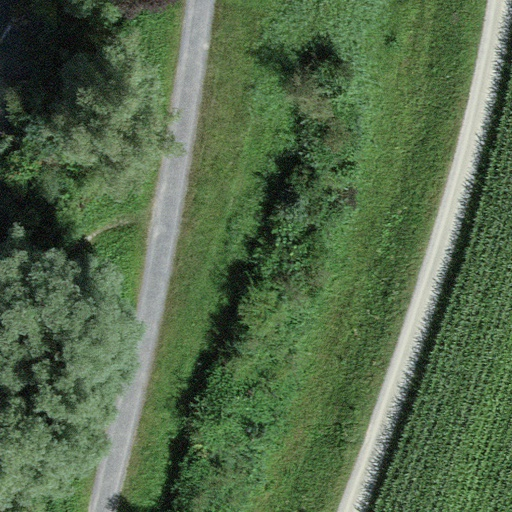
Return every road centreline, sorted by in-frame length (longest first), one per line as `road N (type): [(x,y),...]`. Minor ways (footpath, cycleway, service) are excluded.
road 1 (track): [(493,0),(434,256),(355,511)]
road 2 (track): [(183,0),(116,511)]
